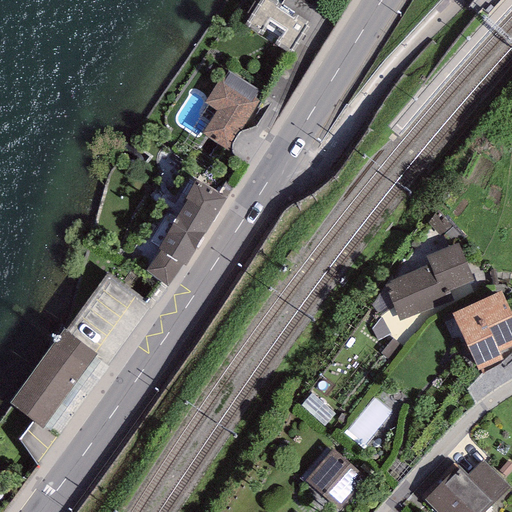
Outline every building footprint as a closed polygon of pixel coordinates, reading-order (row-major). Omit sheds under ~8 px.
[(316,0),(285,0),(279,11),(260,0),(259,0),(241,29),(257,39),(265,25),(281,35),(273,47),(290,58),(308,28),(301,24),(316,0)] [(256,106),(217,82),(204,102),(203,103),(207,106),(216,112),(202,134),(228,150),(256,106)] [(215,203),(185,184),(145,249),(155,255),(144,273),(165,286),(215,203)] [(457,253),(380,285),(396,323),(473,291),(457,253)] [(511,313),(499,290),(442,321),(471,374),(511,351),(511,313)] [(95,357),(62,333),(10,403),(43,427),(95,357)] [(333,449),(305,481),(338,509),(366,477),(333,449)] [(457,468),(425,500),(437,511),(484,511),(510,487),(483,460),(466,477),(457,468)]
